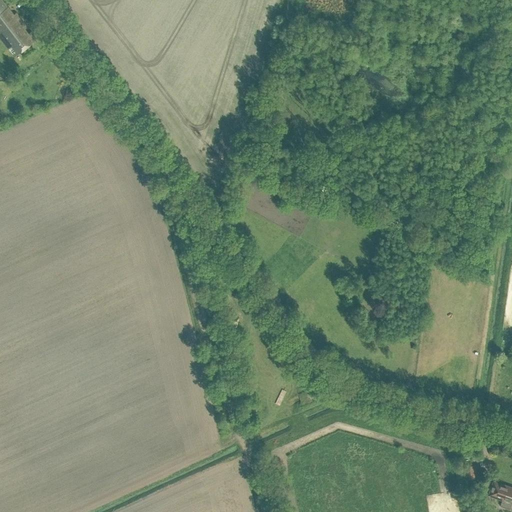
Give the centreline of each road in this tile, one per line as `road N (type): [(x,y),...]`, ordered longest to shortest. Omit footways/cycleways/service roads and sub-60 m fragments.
road 1 (tertiary): [(511,434),(331,376),(38,0)]
road 2 (track): [(171,171),(171,202),(260,511)]
